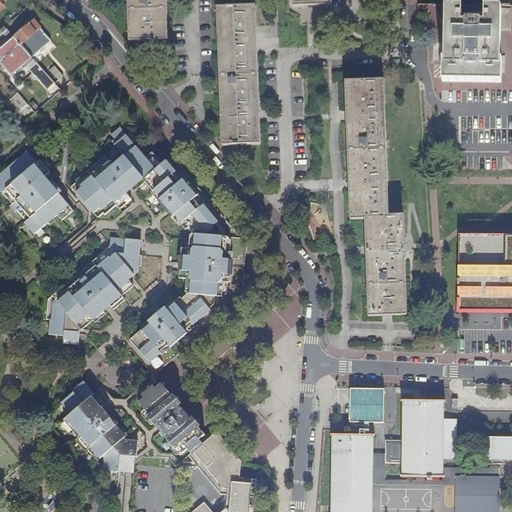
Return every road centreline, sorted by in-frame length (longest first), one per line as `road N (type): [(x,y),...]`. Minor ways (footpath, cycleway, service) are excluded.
road 1 (residential): [(60,0),(91,22),(262,221)]
road 2 (residential): [(307,364),(511,373)]
road 3 (residential): [(262,221),(314,280),(307,364)]
road 4 (residential): [(307,364),(296,511)]
